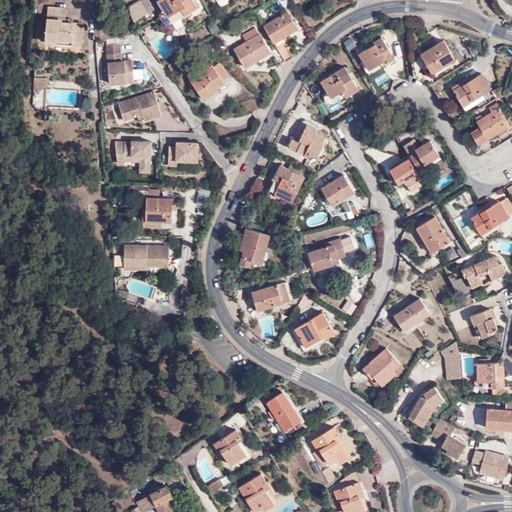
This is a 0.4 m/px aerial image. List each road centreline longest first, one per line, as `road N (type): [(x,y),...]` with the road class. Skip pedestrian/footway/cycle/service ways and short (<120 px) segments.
road 1 (residential): [(511,156),(477,176),(427,96),(411,93),(354,126),(348,139),(393,223),(391,255),(383,287),(326,387)]
road 2 (tertiary): [(464,12),(403,6),(341,24),(298,67),(239,183)]
road 3 (tertiary): [(239,183),(212,265),(223,314),(249,347),(326,387)]
road 4 (residential): [(239,183),(138,40)]
